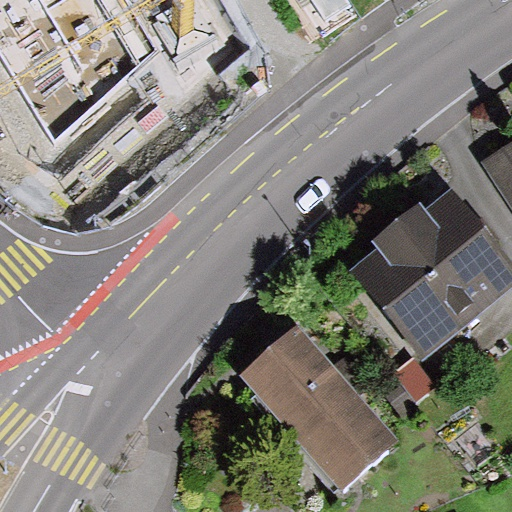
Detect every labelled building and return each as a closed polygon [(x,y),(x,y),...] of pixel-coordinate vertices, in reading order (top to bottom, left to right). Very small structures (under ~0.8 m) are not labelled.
[(0,0),(0,48),(81,0),(0,0)] [(230,64),(194,6),(13,116),(48,174),(230,64)] [(511,144),(482,165),(511,208),(511,144)] [(350,277),(424,368),(511,296),(511,266),(453,194),(425,216),(420,210),(373,248),(378,255),(350,277)] [(242,380),(343,496),(401,446),(299,330),(242,380)]
